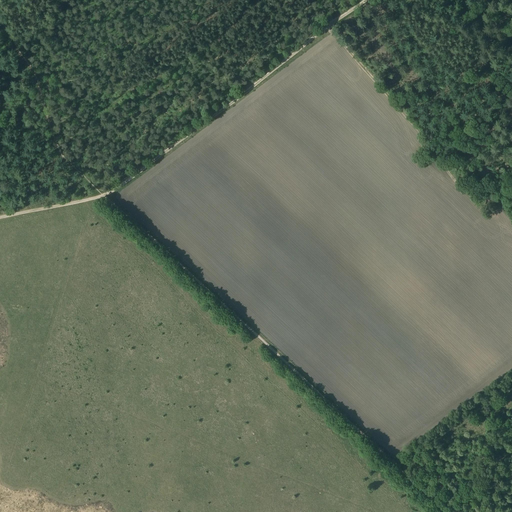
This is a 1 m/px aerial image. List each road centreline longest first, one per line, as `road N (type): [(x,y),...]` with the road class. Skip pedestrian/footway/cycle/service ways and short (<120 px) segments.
road 1 (track): [(446,511),(98,196)]
road 2 (track): [(360,0),(98,196)]
road 3 (track): [(98,196),(56,154),(38,77),(0,16)]
